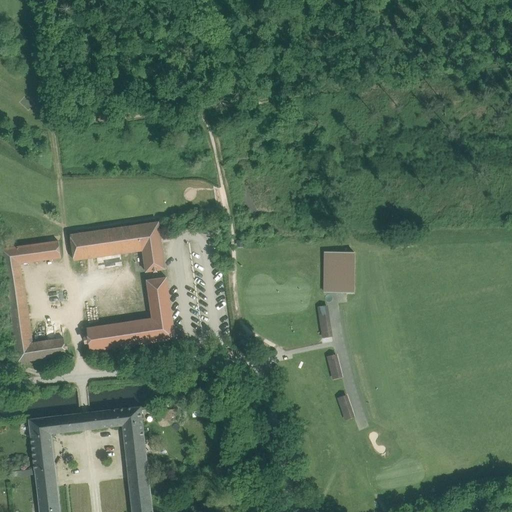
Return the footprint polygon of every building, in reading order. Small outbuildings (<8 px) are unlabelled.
[(159,222),(140,225),(143,251),(146,272),(165,269),(159,222)] [(140,225),(71,235),(74,261),(143,251),(140,225)] [(59,242),(50,243),(52,259),(61,257),(59,242)] [(50,243),(35,245),(37,261),(52,259),(50,243)] [(35,245),(22,247),(24,263),(37,261),(35,245)] [(22,247),(2,250),(6,281),(22,278),(20,263),(24,263),(22,247)] [(354,252),(325,252),(325,293),(346,293),(354,293),(354,252)] [(22,278),(6,281),(11,310),(26,308),(22,278)] [(152,319),(103,326),(101,315),(92,317),(94,327),(87,328),(91,352),(175,339),(166,278),(147,280),(152,319)] [(318,307),(320,316),(331,314),(329,305),(318,307)] [(64,338),(32,343),(26,308),(11,310),(18,363),(66,355),(64,338)] [(320,316),(323,336),(334,335),(331,314),(320,316)] [(327,359),(333,380),(343,377),(338,357),(327,359)] [(347,396),(338,400),(347,421),(356,418),(347,396)] [(178,404),(165,406),(165,410),(157,411),(158,420),(179,418),(178,409),(178,404)] [(81,414),(30,419),(35,469),(36,474),(40,511),(59,511),(51,434),(87,430),(123,426),(125,441),(144,439),(141,407),(89,413),(85,413),(81,414)] [(153,511),(144,439),(125,441),(133,511),(153,511)] [(36,474),(35,469),(9,472),(10,477),(36,474)]
